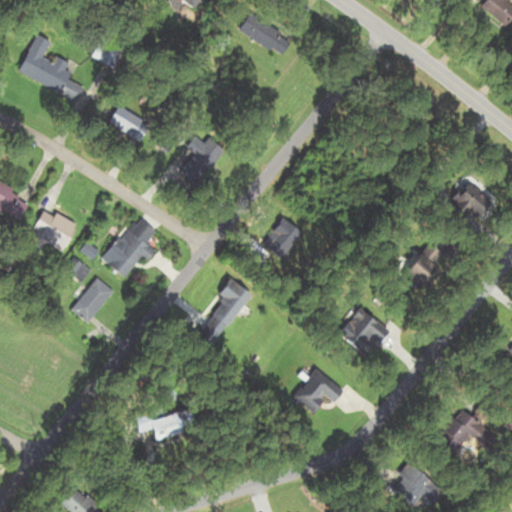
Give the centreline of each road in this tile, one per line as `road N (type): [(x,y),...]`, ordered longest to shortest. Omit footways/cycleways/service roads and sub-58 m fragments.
road 1 (residential): [(383,33),(0,497)]
road 2 (residential): [(511,260),(340,449),(168,511)]
road 3 (residential): [(205,248),(0,120)]
road 4 (secondary): [(511,132),(336,0)]
